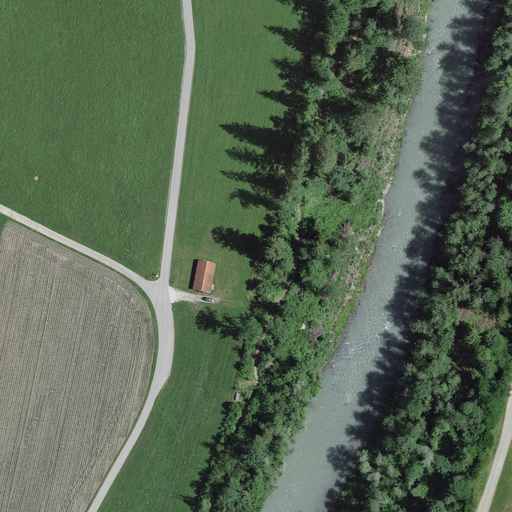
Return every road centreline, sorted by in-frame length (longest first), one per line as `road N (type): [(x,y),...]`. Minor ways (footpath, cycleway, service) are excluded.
road 1 (track): [(0,208),(132,276),(159,307),(158,376),(91,511)]
road 2 (track): [(186,0),(190,50),(158,305)]
